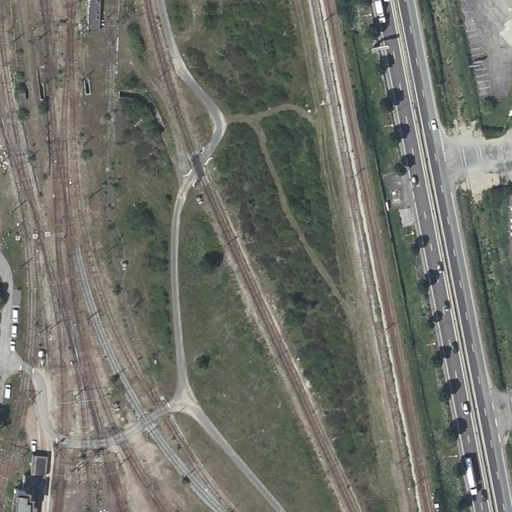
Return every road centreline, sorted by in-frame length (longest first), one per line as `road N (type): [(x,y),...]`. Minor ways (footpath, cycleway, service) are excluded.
road 1 (primary): [(382,0),(483,511)]
road 2 (primary): [(484,407),(437,167)]
road 3 (primary): [(437,167),(404,0)]
